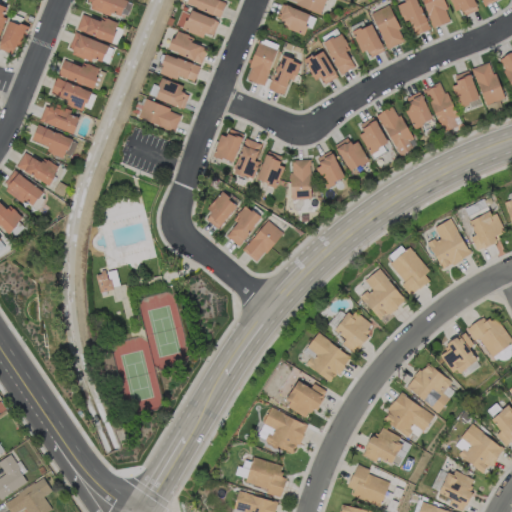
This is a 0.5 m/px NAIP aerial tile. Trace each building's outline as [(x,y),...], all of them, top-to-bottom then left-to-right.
[(120,17),(125,0),(89,0),(91,0),(89,7),(120,17)] [(224,1),(221,0),(187,0),(186,4),(220,15),(224,1)] [(324,0),(289,0),(289,2),(319,13),(324,0)] [(403,0),(396,3),(402,21),(408,18),(413,34),(428,29),(417,0),(403,0)] [(450,20),(442,0),(421,0),(432,27),(450,20)] [(449,0),(454,15),(475,8),(472,0),(449,0)] [(283,21),(282,25),(305,35),(313,16),(282,2),(275,17),(283,21)] [(371,11),(384,48),(403,41),(390,4),(371,11)] [(203,35),(204,32),(212,35),(217,18),(180,7),(174,26),(203,35)] [(117,22),(100,16),(99,19),(80,13),(75,30),(111,41),(117,22)] [(0,48),(15,54),(25,25),(8,19),(0,41),(0,48)] [(351,31),(360,51),(366,49),(369,56),(383,50),(370,22),(351,31)] [(68,51),(100,63),(107,44),(74,32),(68,51)] [(207,44),(173,32),(167,49),(201,61),(207,44)] [(322,42),(339,74),(353,66),(345,50),(348,49),(340,32),(322,42)] [(262,84),(276,49),(258,42),(244,77),(262,84)] [(304,59),(319,86),(336,76),(321,49),(304,59)] [(511,50),(497,57),(511,89),(511,50)] [(192,82),(199,66),(165,53),(159,70),(192,82)] [(299,61),(279,54),(268,89),(282,93),(287,78),(293,80),(299,61)] [(93,86),(98,67),(81,62),(80,64),(61,60),(57,76),(93,86)] [(485,104),(503,97),(488,60),(470,68),(485,104)] [(478,98),(467,69),(453,75),(456,83),(451,85),(459,106),(478,98)] [(90,90),(55,77),(49,93),(66,99),(64,104),(82,111),(90,90)] [(181,108),(189,90),(162,78),(154,96),(181,108)] [(456,125),(452,117),(456,116),(440,80),(422,88),(441,132),(456,125)] [(414,127),(431,118),(418,90),(400,99),(414,127)] [(173,131),(180,112),(144,99),(137,117),(173,131)] [(38,120),(72,132),(78,114),(45,101),(38,120)] [(398,154),(415,145),(393,104),(375,114),(398,154)] [(386,143),(372,116),(358,123),(362,131),(358,133),(368,152),(386,143)] [(63,158),(71,138),(36,124),(30,139),(47,146),(45,151),(63,158)] [(219,134),(211,154),(232,162),(242,133),(228,128),(225,136),(219,134)] [(333,144),(348,171),(365,161),(351,134),(333,144)] [(261,143),(243,137),(233,172),(250,178),(261,143)] [(57,167),(24,149),(14,166),(48,184),(57,167)] [(283,166),(277,164),(281,156),(267,150),(254,178),(274,186),(283,166)] [(342,179),(332,150),(316,155),(319,165),(316,166),(323,185),(342,179)] [(308,159),(289,159),(290,198),(310,198),(308,159)] [(2,187),(31,207),(42,190),(13,170),(2,187)] [(210,211),(205,219),(218,228),(236,202),(219,191),(207,208),(210,211)] [(260,217),(243,204),(233,218),(236,221),(225,235),(237,245),(260,217)] [(0,214),(0,225),(7,232),(20,218),(8,206),(0,214)] [(426,242),(442,268),(469,252),(448,217),(432,227),(437,236),(426,242)] [(258,262),(280,230),(264,219),(242,251),(258,262)] [(407,247),(387,263),(411,293),(431,277),(407,247)] [(380,319),(404,298),(377,268),(363,281),(368,287),(358,295),(380,319)] [(98,291),(118,286),(115,269),(94,273),(98,291)] [(349,308),(333,329),(344,338),(341,343),(352,351),(372,326),(349,308)] [(490,311),(468,328),(490,357),(511,341),(490,311)] [(439,354),(452,374),(475,359),(467,347),(472,345),(463,331),(444,344),(447,349),(439,354)] [(349,356),(316,332),(301,352),(309,357),(304,363),(330,382),(349,356)] [(441,392),(450,381),(425,361),(405,386),(437,412),(448,397),(441,392)] [(313,382),(309,387),(298,380),(283,404),(307,419),(325,390),(313,382)] [(404,436),(415,425),(420,430),(432,418),(402,391),(381,415),(404,436)] [(511,437),(511,404),(509,401),(490,419),(499,430),(494,434),(504,445),(511,437)] [(306,423),(270,406),(256,436),(293,453),(306,423)] [(483,473),(502,446),(469,423),(454,444),(461,448),(456,454),(483,473)] [(244,481),(266,488),(265,492),(279,496),(285,476),(278,474),(281,465),(252,456),(244,481)] [(236,474),(244,477),(249,461),(240,458),(236,474)] [(378,506),(388,481),(366,473),(368,468),(355,463),(346,486),(352,489),(350,495),(378,506)] [(462,510),(474,480),(447,469),(437,492),(450,498),(448,504),(462,510)] [(27,511),(48,511),(51,511),(43,494),(50,491),(43,478),(2,499),(9,511),(13,511),(25,506),(27,511)] [(272,511),(276,500),(237,491),(231,511),(272,511)] [(455,511),(421,501),(417,511),(455,511)]
